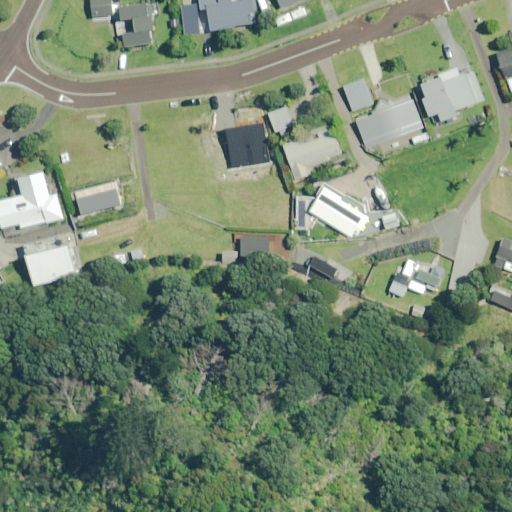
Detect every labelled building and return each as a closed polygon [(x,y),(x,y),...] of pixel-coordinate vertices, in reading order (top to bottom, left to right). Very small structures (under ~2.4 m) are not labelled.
[(116,15),(113,0),(93,0),(96,18),(116,15)] [(202,0),(204,10),(209,9),(213,32),(258,24),(254,0),(202,0)] [(283,7),(280,0),(271,0),(274,10),(283,7)] [(180,4),(184,25),(192,24),(190,14),(198,12),(196,1),(180,4)] [(152,31),(156,30),(155,17),(161,16),(160,4),(123,7),(124,21),(137,19),(138,34),(125,35),(126,47),(154,45),(152,31)] [(511,79),(511,50),(499,55),(508,81),(511,79)] [(486,101),(474,67),(421,84),(432,117),(441,114),(443,122),(459,117),(457,111),(486,101)] [(425,129),(413,96),(382,108),(383,111),(358,120),(369,149),(382,144),(385,153),(408,145),(405,136),(425,129)] [(296,125),(289,107),(270,114),(277,132),(296,125)] [(343,157),(334,129),(319,134),(321,140),(302,146),(301,142),(286,147),(297,180),(312,175),(309,168),(343,157)] [(52,196),(46,172),(21,179),(25,196),(0,202),(0,212),(4,229),(22,225),(23,229),(65,219),(59,194),(52,196)] [(367,214),(365,206),(350,197),(347,202),(327,189),(311,214),(352,240),(367,217),(367,214)] [(123,206),(119,190),(81,200),(85,215),(123,206)] [(511,250),(510,250),(511,246),(511,240),(506,238),(498,257),(508,261),(505,270),(511,273),(511,250)] [(271,240),(244,239),(243,258),(270,260),(271,240)] [(78,276),(71,247),(29,257),(36,287),(78,276)] [(146,261),(144,251),(132,253),(134,264),(146,261)] [(239,254),(225,252),(224,264),(238,266),(239,254)] [(127,265),(126,254),(114,255),(115,266),(127,265)] [(438,266),(440,262),(434,260),(432,264),(428,262),(426,267),(410,260),(404,273),(398,271),(400,266),(391,262),(385,276),(397,281),(392,292),(403,296),(407,287),(424,294),(427,287),(438,291),(447,270),(438,266)] [(427,310),(418,306),(413,316),(422,321),(427,310)]
